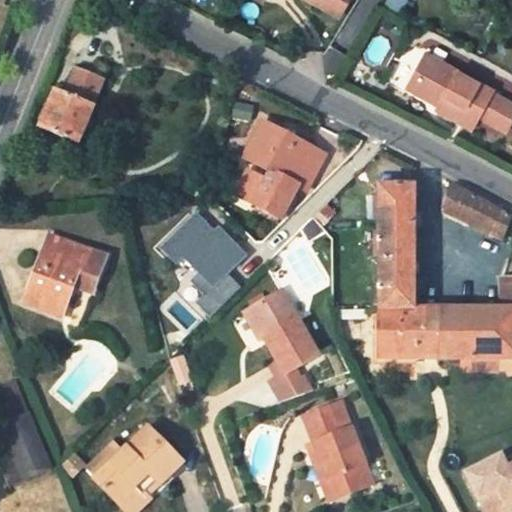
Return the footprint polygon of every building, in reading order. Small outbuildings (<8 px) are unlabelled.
[(317,0),(315,4),(335,14),(342,0),(317,0)] [(494,89),(426,53),(415,74),(420,77),(420,82),(414,92),(442,106),(461,116),(463,112),(479,120),(481,116),(507,130),(511,121),(511,104),(492,93),(494,89)] [(54,91),(39,127),(78,144),(94,107),(92,106),(103,80),(75,70),(64,95),(54,91)] [(415,74),(407,88),(414,92),(420,82),(420,77),(415,74)] [(254,105),(237,101),(233,117),(250,120),(254,105)] [(439,113),(473,130),(479,120),(463,112),(461,116),(442,106),(439,113)] [(324,156),(262,122),(243,157),(269,171),(251,205),(280,220),(298,187),(305,190),(324,156)] [(511,278),(501,278),(500,309),(439,309),(413,309),(414,211),(414,187),(380,186),(379,358),(440,358),(500,358),(511,358),(511,278)] [(449,186),(442,212),(501,241),(511,217),(458,186),(449,186)] [(194,304),(209,320),(241,288),(227,274),(242,260),(218,236),(217,238),(194,215),(162,247),(177,263),(184,256),(200,272),(189,283),(202,297),(194,304)] [(307,224),(298,232),(309,244),(318,235),(307,224)] [(325,242),(318,235),(309,244),(315,250),(325,242)] [(78,323),(103,257),(49,236),(24,302),(78,323)] [(248,310),(264,339),(284,374),(318,356),(280,291),(248,310)] [(242,313),(258,342),(264,339),(248,310),(242,313)] [(0,386),(9,409),(8,416),(8,421),(27,413),(20,393),(14,380),(0,386)] [(316,441),(329,476),(320,479),(328,500),(373,483),(343,401),(306,415),(316,441)] [(51,470),(27,413),(8,421),(0,423),(0,425),(6,439),(23,481),(51,470)] [(132,511),(148,495),(158,482),(164,487),(184,464),(147,430),(124,455),(124,456),(98,485),(128,511),(132,511)] [(0,464),(9,486),(23,481),(6,439),(0,441),(0,464)] [(307,445),(320,479),(329,476),(316,441),(307,445)] [(114,446),(87,475),(87,476),(98,485),(124,456),(124,455),(114,446)] [(485,458),(491,470),(505,463),(499,451),(485,458)] [(464,468),(485,511),(496,511),(509,506),(511,504),(511,459),(505,463),(491,470),(485,458),(464,468)] [(146,511),(155,501),(148,495),(132,511),(146,511)]
